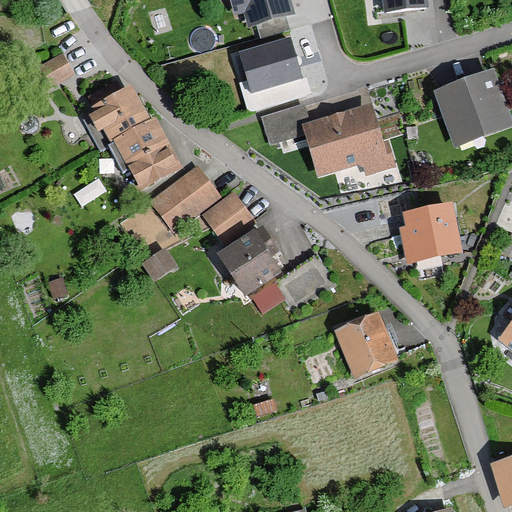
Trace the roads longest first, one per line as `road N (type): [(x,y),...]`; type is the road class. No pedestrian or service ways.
road 1 (unclassified): [(500,511),(445,340),(339,238),(152,95),(75,0)]
road 2 (residential): [(511,28),(335,85)]
